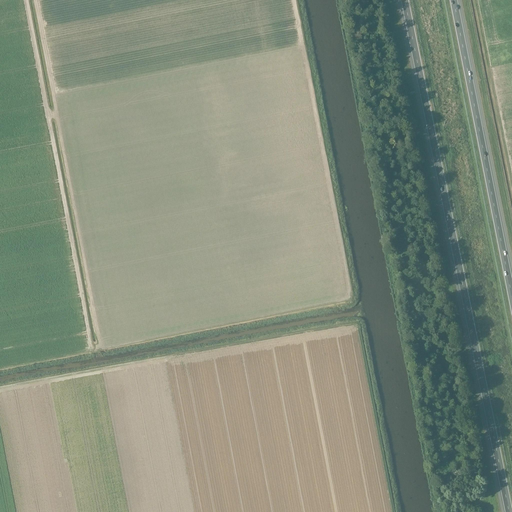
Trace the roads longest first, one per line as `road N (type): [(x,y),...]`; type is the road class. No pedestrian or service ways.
road 1 (motorway): [(404,0),(508,511)]
road 2 (motorway): [(511,297),(453,0)]
road 3 (unknown): [(27,0),(51,126)]
